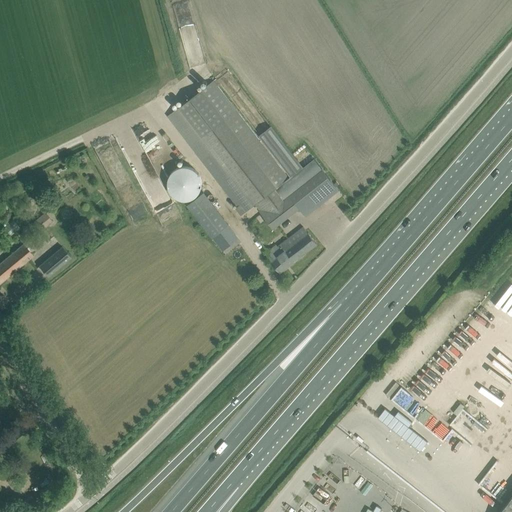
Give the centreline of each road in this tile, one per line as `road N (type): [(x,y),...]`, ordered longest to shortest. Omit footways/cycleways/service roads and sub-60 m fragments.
road 1 (unclassified): [(90,492),(200,388),(511,50)]
road 2 (motorway): [(231,483),(511,159)]
road 3 (motorway): [(347,309),(270,368),(127,511)]
road 4 (motorway): [(347,309),(171,511)]
road 5 (motorway): [(511,117),(347,309)]
road 6 (unknown): [(285,298),(153,101)]
road 7 (unclassified): [(90,492),(0,350)]
